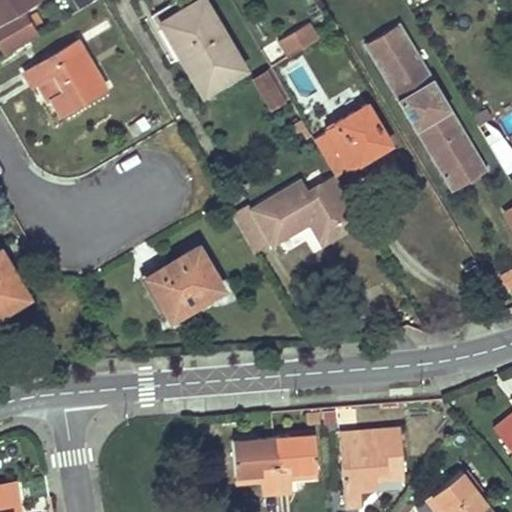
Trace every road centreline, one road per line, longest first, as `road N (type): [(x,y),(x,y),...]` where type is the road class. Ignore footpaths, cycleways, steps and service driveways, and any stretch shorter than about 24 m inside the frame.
road 1 (residential): [(61,393),(420,364),(511,343)]
road 2 (residential): [(0,148),(31,201),(80,211),(132,199)]
road 3 (residential): [(82,511),(61,393)]
